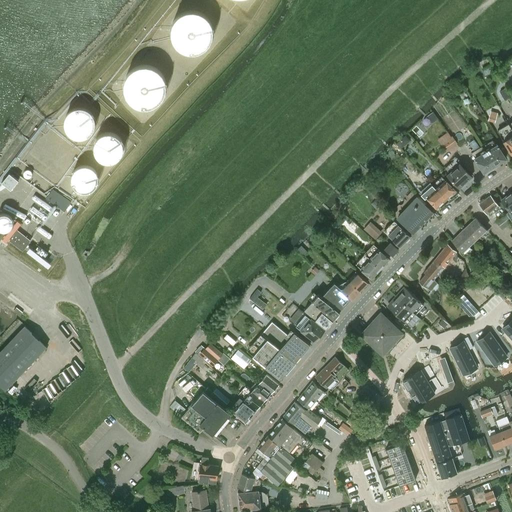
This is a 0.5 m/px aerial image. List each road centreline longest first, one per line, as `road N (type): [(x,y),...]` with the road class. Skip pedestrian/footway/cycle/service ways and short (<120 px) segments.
road 1 (track): [(113,370),(488,0)]
road 2 (secondary): [(230,460),(379,284),(468,198),(511,168)]
road 3 (unclassified): [(230,460),(160,428),(128,399),(68,254)]
road 4 (residential): [(0,419),(45,439),(108,511)]
